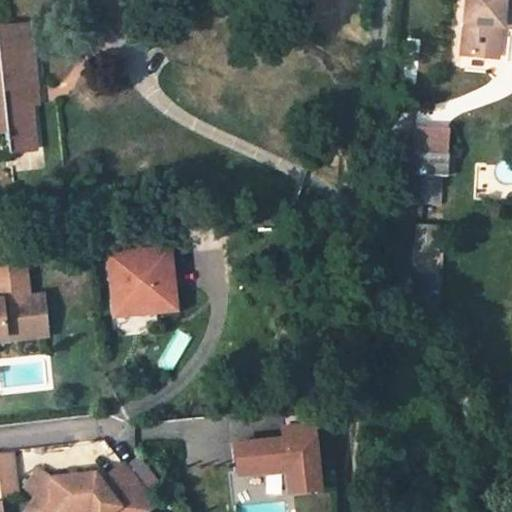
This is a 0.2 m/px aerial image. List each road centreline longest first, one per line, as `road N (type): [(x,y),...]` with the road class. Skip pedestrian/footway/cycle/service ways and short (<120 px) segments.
road 1 (track): [(347,511),(366,210)]
road 2 (track): [(511,460),(366,210)]
road 3 (track): [(366,210),(380,0)]
